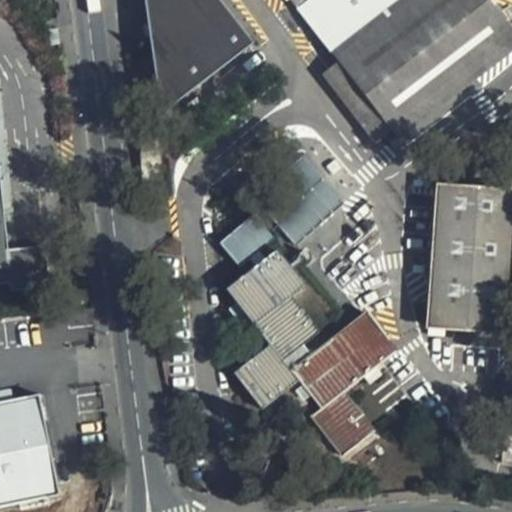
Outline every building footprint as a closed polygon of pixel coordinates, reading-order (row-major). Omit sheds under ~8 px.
[(143,0),(160,117),(254,44),(219,0),(143,0)] [(511,29),(489,0),(290,0),(338,62),(391,130),(398,139),(511,51),(511,29)] [(391,130),(338,62),(321,75),(374,144),(391,130)] [(0,257),(13,256),(0,142),(0,257)] [(344,203),(303,157),(254,199),(295,247),(344,203)] [(511,254),(511,186),(433,183),(427,328),(508,332),(511,254)] [(257,267),(227,290),(271,346),(234,374),(262,409),(298,382),(291,373),(292,372),(303,386),(311,396),(321,409),(312,416),(327,436),(334,444),(343,456),(376,431),(345,391),(398,351),(368,313),(312,357),(303,345),(317,334),(290,298),(305,286),(277,251),(265,261),(258,252),(274,239),(253,215),(220,244),(240,268),(251,259),(257,267)] [(44,382),(0,390),(0,497),(62,485),(44,382)] [(315,444),(302,454),(311,466),(325,456),(315,444)]
